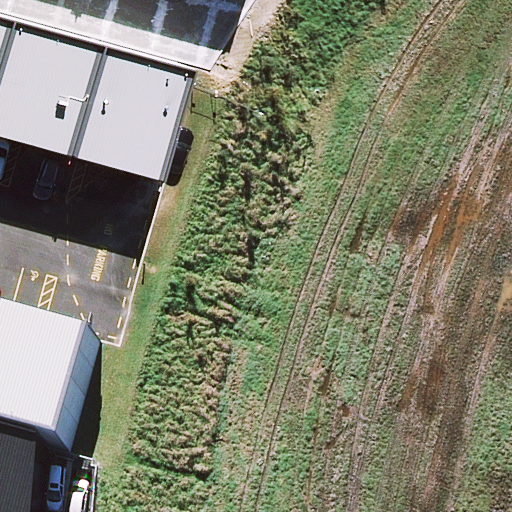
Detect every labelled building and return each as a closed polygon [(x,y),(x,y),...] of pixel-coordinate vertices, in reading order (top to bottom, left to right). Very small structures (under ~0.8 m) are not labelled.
[(27,0),(0,0),(0,114),(51,128),(82,14),(27,0)] [(82,14),(51,128),(142,152),(172,38),(82,14)] [(0,328),(10,293),(0,289),(0,328)] [(0,328),(0,410),(61,427),(93,315),(10,293),(0,328)] [(0,410),(0,511),(37,511),(61,427),(0,410)]
